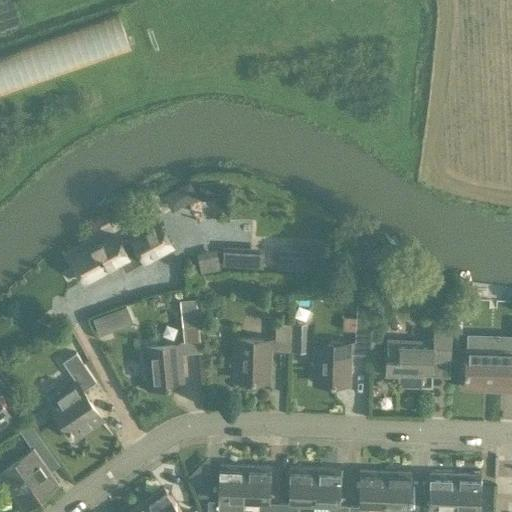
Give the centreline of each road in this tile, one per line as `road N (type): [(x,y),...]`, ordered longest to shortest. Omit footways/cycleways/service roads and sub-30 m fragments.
road 1 (residential): [(147,452),(191,429),(238,426),(510,434)]
road 2 (unclassified): [(147,452),(90,340)]
